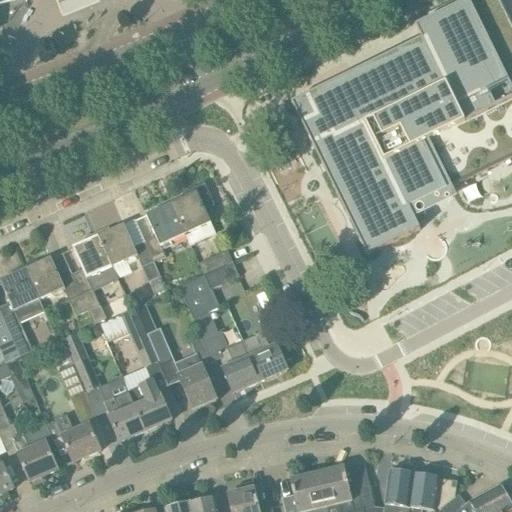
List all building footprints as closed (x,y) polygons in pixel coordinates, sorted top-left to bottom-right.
[(415,220),(426,215),(421,205),(511,159),(511,24),(500,0),(477,0),(470,4),(469,2),(416,28),(422,41),(292,105),(367,257),(420,231),(415,220)] [(170,201),(186,237),(197,232),(202,242),(216,236),(205,210),(214,206),(204,185),(182,195),(182,196),(170,201)] [(156,239),(145,244),(154,264),(166,258),(161,248),(186,237),(170,201),(158,207),(159,211),(146,217),(156,239)] [(237,217),(223,224),(235,249),(249,242),(237,217)] [(97,234),(113,269),(137,258),(142,269),(155,296),(166,290),(154,264),(145,244),(134,248),(124,227),(111,232),(110,229),(97,234)] [(113,269),(97,234),(85,240),(86,244),(73,250),(83,272),(72,277),(88,312),(94,326),(106,321),(92,291),(87,281),(113,269)] [(199,264),(205,277),(233,264),(227,252),(199,264)] [(24,267),(26,273),(40,302),(65,291),(77,317),(88,312),(72,277),(61,281),(51,259),(38,265),(37,261),(24,267)] [(180,289),(194,321),(206,315),(220,309),(212,291),(239,279),(233,264),(205,277),(204,277),(205,278),(180,289)] [(0,308),(0,311),(2,317),(14,342),(21,359),(33,354),(20,325),(45,314),(40,302),(26,273),(24,267),(12,273),(14,276),(1,282),(10,304),(0,308)] [(145,371),(160,364),(147,335),(135,308),(120,315),(145,371)] [(216,338),(206,315),(194,321),(203,344),(216,338)] [(0,350),(6,365),(21,359),(14,342),(2,317),(0,317),(0,350)] [(160,330),(147,335),(160,364),(161,367),(174,361),(160,330)] [(284,363),(291,360),(285,345),(276,349),(269,332),(243,343),(250,360),(260,384),(287,372),(284,363)] [(64,342),(85,393),(86,395),(101,389),(79,335),(64,342)] [(260,384),(250,360),(243,343),(217,355),(224,372),(234,395),(260,384)] [(34,353),(33,354),(21,359),(24,366),(37,361),(34,353)] [(217,402),(197,356),(175,365),(180,377),(178,377),(194,413),(217,402)] [(0,368),(0,430),(10,426),(0,401),(0,382),(11,377),(23,404),(35,399),(19,362),(19,360),(7,366),(0,368)] [(146,433),(171,422),(161,397),(159,397),(153,383),(128,394),(135,408),(146,433)] [(104,404),(110,419),(109,419),(120,444),(146,433),(135,408),(128,394),(104,404)] [(56,424),(48,428),(54,442),(55,444),(60,457),(69,454),(73,464),(101,452),(93,434),(90,426),(74,433),(66,416),(55,421),(56,424)] [(18,437),(12,440),(17,450),(20,457),(19,457),(22,465),(30,483),(58,471),(47,446),(47,445),(54,442),(48,428),(47,427),(24,437),(23,435),(18,437)] [(0,496),(14,490),(0,460),(0,496)] [(366,511),(367,511),(374,505),(369,486),(350,490),(345,469),(318,475),(326,510),(341,507),(342,511),(366,511)] [(410,511),(416,477),(389,473),(386,492),(385,511),(377,511),(377,509),(375,509),(374,505),(367,511),(366,511),(410,511)] [(319,511),(326,510),(318,475),(290,481),(295,503),(284,506),(285,511),(319,511)] [(416,477),(410,511),(423,511),(424,510),(435,511),(436,508),(440,509),(455,498),(457,483),(440,481),(440,480),(416,477)] [(260,511),(254,484),(236,488),(238,493),(227,496),(231,511),(272,511),(272,509),(260,511)] [(510,511),(511,511),(511,507),(501,490),(497,488),(470,503),(460,511),(510,511)] [(218,511),(216,499),(191,504),(192,511),(218,511)]
